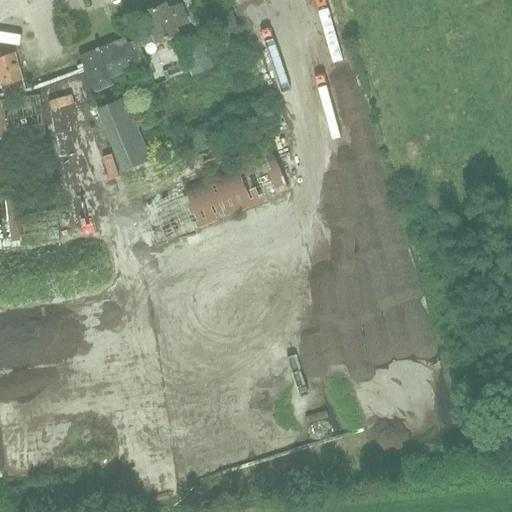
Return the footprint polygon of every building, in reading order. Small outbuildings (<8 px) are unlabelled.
[(176,27),(189,22),(181,4),(169,9),(166,3),(145,11),(157,42),(179,33),(176,27)] [(229,30),(238,26),(233,11),(223,15),(229,30)] [(167,81),(191,72),(193,76),(214,67),(199,32),(178,41),(187,63),(163,72),(167,81)] [(110,77),(147,62),(137,39),(116,48),(114,42),(80,56),(95,92),(113,84),(110,77)] [(0,79),(5,96),(26,89),(15,52),(0,56),(0,79)] [(0,248),(61,240),(40,94),(0,99),(0,248)] [(103,107),(133,175),(162,162),(133,94),(103,107)] [(293,163),(275,165),(277,192),(295,191),(293,163)] [(160,211),(170,241),(274,208),(266,183),(254,187),(252,180),(177,205),(168,178),(145,185),(154,213),(160,211)] [(185,415),(197,428),(211,415),(199,403),(185,415)]
